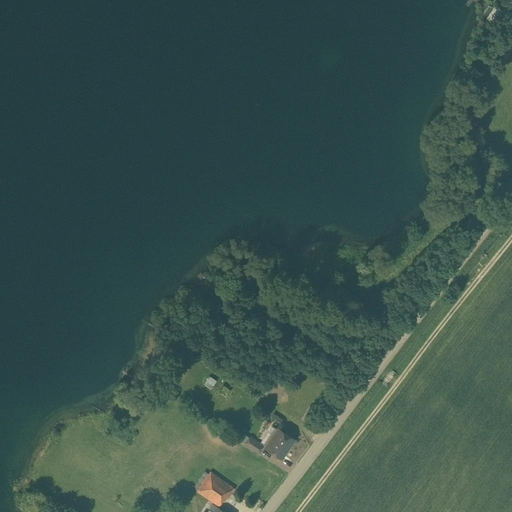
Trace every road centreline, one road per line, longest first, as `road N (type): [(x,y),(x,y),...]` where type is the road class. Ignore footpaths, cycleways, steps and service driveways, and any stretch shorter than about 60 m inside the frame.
road 1 (unclassified): [(511,196),(267,511)]
road 2 (track): [(297,511),(511,237)]
